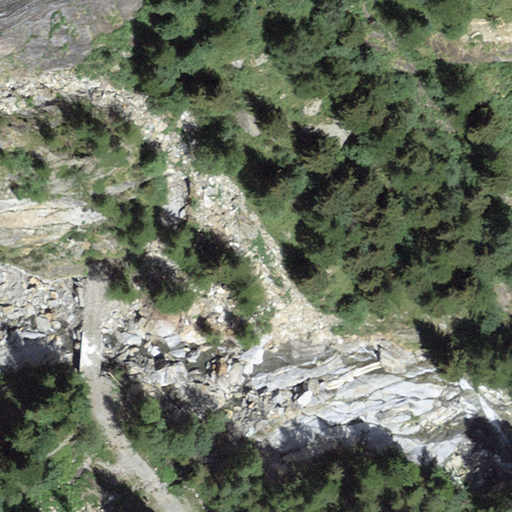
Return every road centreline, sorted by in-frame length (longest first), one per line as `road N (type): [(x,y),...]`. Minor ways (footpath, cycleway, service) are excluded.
road 1 (track): [(97,409),(88,368),(95,259),(124,176),(271,0)]
road 2 (track): [(170,511),(97,409)]
